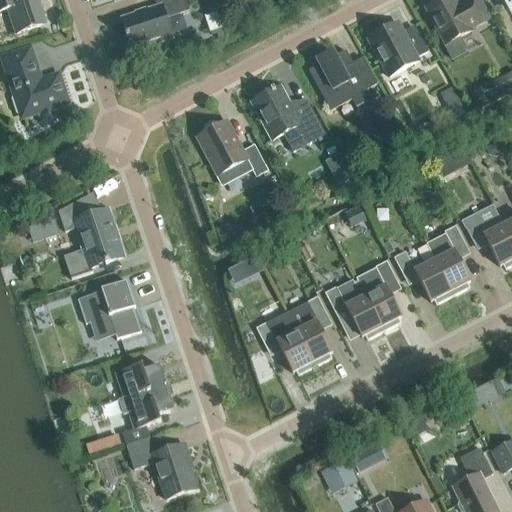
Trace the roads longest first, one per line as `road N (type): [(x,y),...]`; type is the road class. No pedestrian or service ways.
road 1 (residential): [(127,136),(229,456)]
road 2 (residential): [(229,456),(511,315)]
road 3 (residential): [(127,136),(359,0)]
road 4 (residential): [(74,0),(127,136)]
road 5 (residential): [(0,203),(127,136)]
